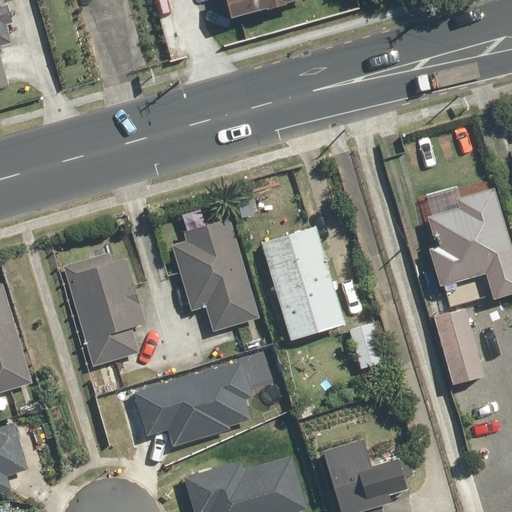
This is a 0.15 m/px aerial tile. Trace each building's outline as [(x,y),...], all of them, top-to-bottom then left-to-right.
[(305,0),(219,0),(225,23),(306,2),(305,0)] [(0,42),(8,40),(0,10),(0,91),(10,89),(0,53),(0,42)] [(511,291),(511,269),(494,192),(455,202),(457,208),(424,215),(431,244),(429,244),(438,286),(449,284),(453,303),(488,295),(488,297),(511,291)] [(198,220),(183,224),(186,237),(171,241),(189,312),(206,308),(212,333),(259,320),(231,215),(199,223),(198,220)] [(256,243),(257,244),(287,340),(342,322),(311,226),(256,243)] [(140,295),(125,254),(61,276),(93,369),(140,353),(133,331),(145,327),(135,297),(140,295)] [(0,391),(28,384),(3,284),(0,284),(0,391)] [(463,312),(431,320),(448,384),(480,376),(463,312)] [(371,321),(347,327),(358,369),(382,362),(371,321)] [(223,435),(247,421),(249,393),(243,363),(132,387),(142,432),(168,426),(173,446),(223,435)] [(0,428),(0,492),(11,489),(8,477),(27,473),(15,425),(0,428)] [(317,448),(320,457),(336,511),(356,511),(393,501),(391,495),(409,490),(406,480),(414,477),(406,452),(397,455),(394,446),(367,454),(361,435),(317,448)] [(241,456),(181,477),(191,511),(292,511),(303,509),(287,457),(245,470),(241,456)]
